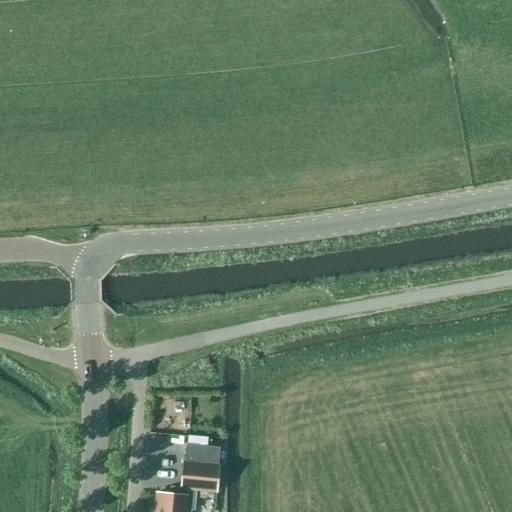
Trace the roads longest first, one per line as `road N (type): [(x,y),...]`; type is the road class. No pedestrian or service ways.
road 1 (tertiary): [(86,262),(119,244),(238,236),(511,195)]
road 2 (tertiary): [(88,511),(86,262)]
road 3 (residential): [(136,356),(128,511)]
